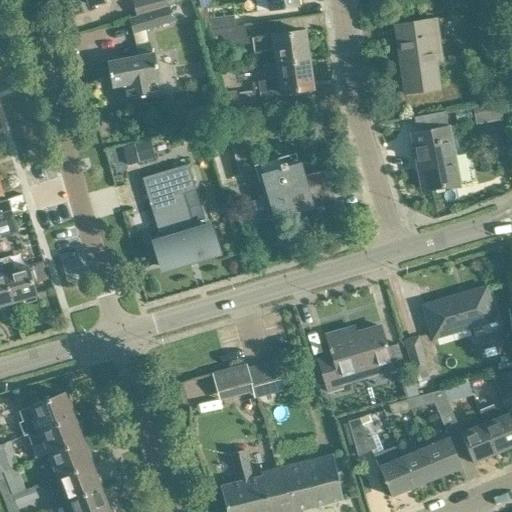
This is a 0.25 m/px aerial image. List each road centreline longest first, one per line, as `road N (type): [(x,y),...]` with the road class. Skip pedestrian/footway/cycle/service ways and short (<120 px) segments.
road 1 (residential): [(117,335),(23,0)]
road 2 (tertiary): [(397,253),(117,335)]
road 3 (residential): [(397,253),(360,127),(343,0)]
road 4 (residential): [(117,335),(176,511)]
road 5 (tertiary): [(117,335),(0,369)]
